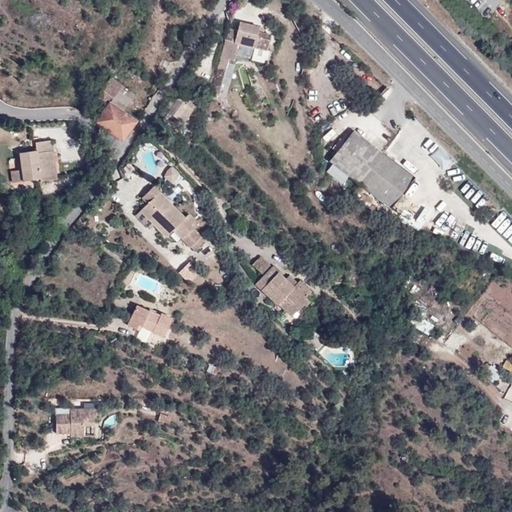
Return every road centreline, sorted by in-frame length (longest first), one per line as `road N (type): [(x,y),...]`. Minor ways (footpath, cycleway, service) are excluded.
road 1 (residential): [(3,511),(14,311),(61,227),(123,149)]
road 2 (unclassified): [(321,0),(511,187)]
road 3 (residential): [(144,120),(211,188),(231,232),(318,283)]
road 4 (motorway): [(363,0),(511,151)]
road 5 (motorway): [(511,116),(396,0)]
road 6 (residential): [(144,120),(228,0)]
road 7 (residential): [(0,107),(69,112),(123,149)]
